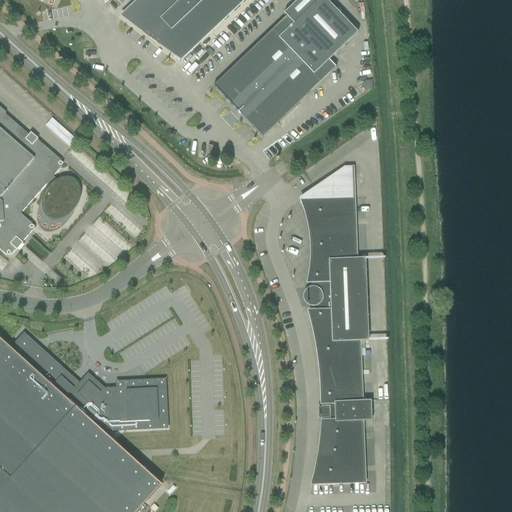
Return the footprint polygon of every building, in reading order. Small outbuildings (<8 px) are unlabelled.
[(142,0),(142,1),(134,8),(138,12),(130,20),(175,53),(181,48),(185,53),(240,0),(142,0)] [(242,117),(262,138),(269,131),(334,67),(327,60),(356,32),(325,0),(298,0),(283,14),(285,16),(220,80),(213,87),(233,108),(231,110),(240,119),(242,117)] [(5,113),(0,108),(0,250),(5,255),(7,255),(8,257),(10,255),(11,255),(15,250),(16,251),(17,250),(14,248),(19,242),(22,245),(22,244),(22,243),(32,231),(32,229),(33,228),(32,226),(32,225),(20,215),(46,184),(49,187),(47,191),(44,195),(43,199),(42,203),(41,207),(42,211),(42,213),(43,215),(45,217),(46,218),(48,219),(50,220),(52,221),(54,221),(59,220),(63,219),(66,217),(70,214),(73,211),(75,208),(77,205),(78,201),(79,197),(80,192),(79,188),(78,186),(77,184),(76,182),(74,181),(72,180),(70,179),(67,179),(63,179),(60,180),(57,181),(53,177),(61,168),(61,166),(62,165),(61,163),(61,161),(37,141),(37,140),(37,139),(34,142),(28,137),(31,134),(30,134),(28,136),(5,116),(5,113)] [(312,201),(302,201),(301,201),(305,212),(308,222),(310,232),(311,242),(311,252),(311,261),(310,272),(308,282),(311,282),(312,295),(309,295),(309,301),(312,301),(313,313),(309,313),(314,334),(318,353),(319,363),(320,373),(321,383),(321,393),(322,404),(324,404),(324,410),(320,411),(321,416),(325,416),(325,423),(322,423),(315,472),(312,484),(363,482),(361,422),(371,422),(370,402),(360,402),(358,342),(368,342),(365,259),(355,260),(352,199),(341,200),(340,188),(322,200),(317,201),(317,195),(312,195),(312,201)] [(0,332),(8,338),(13,331),(0,321),(0,332)] [(0,511),(136,511),(160,486),(141,469),(145,464),(135,455),(131,460),(105,436),(109,431),(167,429),(164,380),(116,383),(116,392),(107,393),(88,375),(78,386),(76,385),(75,386),(69,380),(70,378),(29,340),(20,350),(14,345),(10,350),(0,341),(0,511)]
